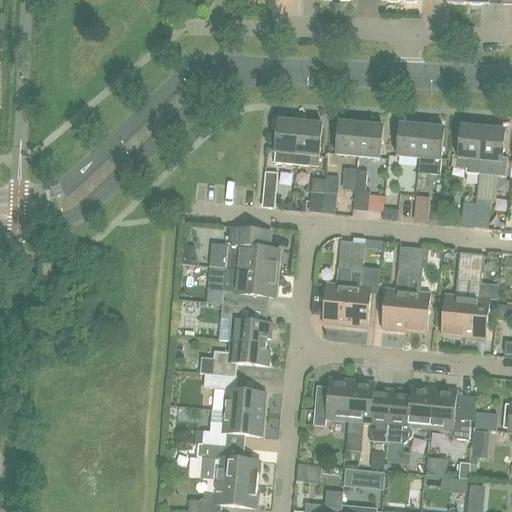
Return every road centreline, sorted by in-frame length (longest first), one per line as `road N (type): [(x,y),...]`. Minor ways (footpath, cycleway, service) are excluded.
road 1 (tertiary): [(0,228),(64,222),(189,112),(224,88),(272,73)]
road 2 (tertiary): [(272,73),(216,64),(196,70),(64,187),(0,200)]
road 3 (residential): [(299,351),(314,232),(511,245)]
road 4 (residential): [(186,26),(405,31)]
road 5 (residential): [(511,371),(299,351)]
road 6 (residential): [(282,511),(299,351)]
road 7 (tertiary): [(404,78),(272,73)]
